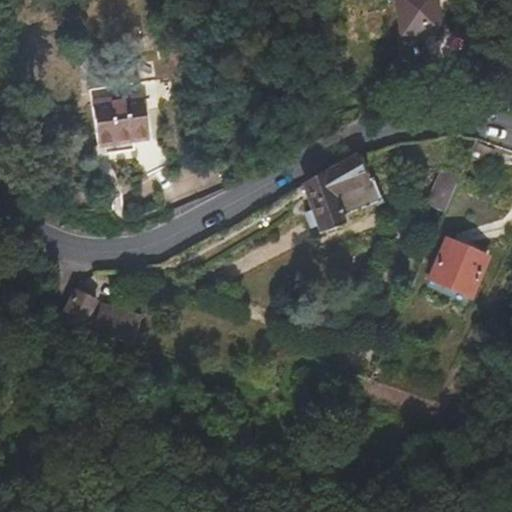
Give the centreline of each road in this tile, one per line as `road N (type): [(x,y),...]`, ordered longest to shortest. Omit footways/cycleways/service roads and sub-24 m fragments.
road 1 (tertiary): [(0,211),(74,252),(117,254),(185,229),(342,141),(401,123),(456,118),(511,135)]
road 2 (unknown): [(511,251),(441,407)]
